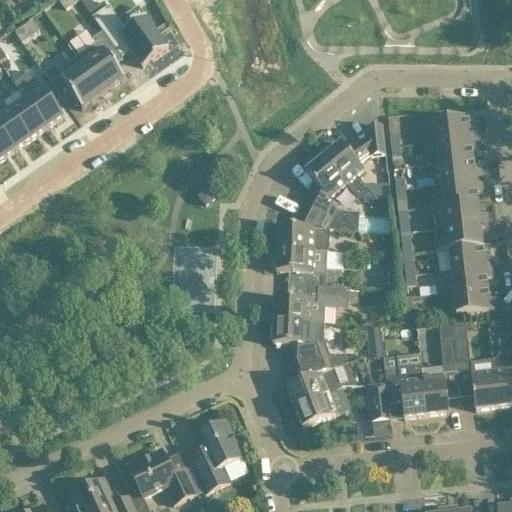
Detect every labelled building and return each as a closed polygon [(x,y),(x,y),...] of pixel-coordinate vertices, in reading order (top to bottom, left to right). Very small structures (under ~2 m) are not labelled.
[(78,0),(65,0),(61,3),(67,12),(80,2),(78,0)] [(78,0),(80,2),(93,20),(107,10),(104,5),(96,11),(87,0),(78,0)] [(107,10),(93,20),(103,35),(121,61),(131,54),(143,70),(169,52),(146,20),(126,33),(109,9),(107,10)] [(32,24),(25,28),(32,38),(39,34),(32,24)] [(80,59),(77,61),(104,98),(106,96),(125,83),(115,69),(123,63),(121,61),(103,35),(93,42),(96,48),(80,59)] [(54,69),(44,77),(64,105),(72,99),(82,113),(104,98),(77,61),(58,74),(54,69)] [(42,91),(25,103),(47,134),(63,122),(42,91)] [(25,103),(10,114),(31,145),(47,134),(25,103)] [(10,114),(0,120),(0,133),(15,156),(31,145),(10,114)] [(435,123),(437,142),(476,137),(476,130),(470,130),(469,119),(435,123)] [(342,146),(324,161),(358,202),(377,203),(358,180),(365,175),(358,166),(370,161),(386,159),(383,129),(367,131),(369,149),(356,155),(355,155),(358,159),(355,162),(342,146)] [(0,133),(0,166),(15,156),(0,133)] [(437,142),(439,159),(473,155),(472,153),(478,152),(476,137),(437,142)] [(390,140),(391,147),(401,146),(400,139),(390,140)] [(402,160),(401,146),(391,147),(393,161),(402,160)] [(439,159),(441,177),(474,173),(473,155),(439,159)] [(319,191),(310,211),(341,227),(346,230),(346,214),(339,214),(335,209),(339,206),(339,201),(337,198),(347,189),(324,161),(306,175),(319,191)] [(441,177),(443,194),(482,190),(480,173),(475,173),(474,173),(441,177)] [(394,183),(396,200),(406,198),(405,191),(412,191),(411,181),(394,183)] [(432,210),(433,213),(478,208),(477,196),(483,195),(482,190),(443,194),(444,209),(432,210)] [(216,203),(208,193),(198,201),(206,212),(216,203)] [(396,200),(398,217),(408,216),(406,198),(396,200)] [(433,213),(435,230),(488,225),(487,219),(480,220),(478,208),(433,213)] [(279,230),(278,253),(327,255),(329,255),(330,233),(337,234),(341,227),(310,211),(300,231),(279,230)] [(398,217),(400,235),(410,233),(408,216),(398,217)] [(435,230),(437,248),(482,243),(481,234),(489,234),(488,225),(435,230)] [(400,235),(402,252),(412,251),(410,233),(400,235)] [(449,253),(451,264),(490,260),(490,258),(484,259),(482,243),(437,248),(437,255),(449,253)] [(402,252),(405,270),(415,268),(412,251),(402,252)] [(303,277),(302,290),(342,292),(342,273),(326,273),(327,255),(278,253),(277,276),(303,277)] [(388,269),(395,269),(396,259),(386,258),(385,266),(388,269)] [(451,264),(453,282),(492,277),(490,260),(451,264)] [(417,289),(415,268),(405,270),(407,290),(417,289)] [(453,282),(455,299),(488,295),(487,282),(493,281),(492,277),(453,282)] [(275,325),(312,327),(325,327),(326,312),(349,313),(349,305),(358,305),(358,295),(349,294),(349,293),(342,292),(302,290),(302,304),(276,302),(275,325)] [(489,302),(488,295),(455,299),(457,318),(496,313),(495,301),(489,302)] [(413,312),(413,306),(423,305),(422,300),(402,301),(403,313),(413,312)] [(292,372),(292,373),(320,362),(329,358),(330,358),(322,339),(311,338),(312,327),(275,325),(274,348),(298,349),(298,355),(292,358),(297,370),(292,372)] [(466,326),(452,328),(454,342),(458,375),(471,373),(468,340),(466,326)] [(452,328),(439,329),(441,343),(443,368),(444,369),(444,376),(458,375),(454,342),(452,328)] [(380,329),(366,330),(367,347),(381,345),(380,329)] [(494,376),(498,412),(511,409),(511,359),(507,357),(499,358),(495,361),(493,362),(494,376)] [(287,389),(295,410),(329,398),(342,392),(342,390),(356,389),(344,359),(330,359),(330,358),(329,358),(320,362),(292,373),(293,374),(302,370),(307,382),(287,389)] [(387,388),(389,404),(402,402),(404,422),(427,420),(423,383),(422,372),(421,371),(399,373),(397,360),(384,362),(386,377),(387,388)] [(476,414),(498,412),(494,376),(472,378),(476,414)] [(379,378),(375,383),(376,389),(387,388),(386,377),(379,378)] [(427,420),(449,417),(445,380),(423,383),(427,420)] [(391,424),(389,409),(389,404),(387,388),(376,389),(359,391),(359,398),(369,397),(373,426),(391,424)] [(351,414),(342,392),(329,398),(295,410),(303,432),(351,414)] [(223,471),(230,468),(228,463),(241,457),(226,426),(195,440),(205,461),(192,467),(207,498),(230,487),(223,471)] [(247,436),(239,439),(244,449),(252,446),(247,436)] [(129,471),(137,489),(143,502),(166,491),(175,509),(198,498),(195,491),(186,473),(185,473),(187,477),(176,482),(163,455),(162,456),(163,458),(147,466),(143,465),(129,471)] [(133,511),(128,501),(116,507),(104,483),(70,499),(75,511),(133,511)] [(511,511),(511,502),(510,503),(511,509),(498,510),(497,511),(511,511)]
